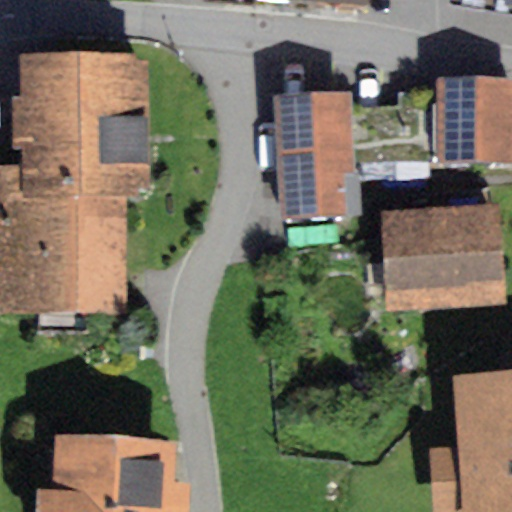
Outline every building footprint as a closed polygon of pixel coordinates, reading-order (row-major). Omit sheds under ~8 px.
[(134,52),(20,54),(20,94),(10,94),(11,149),(22,149),(22,164),(22,193),(125,192),(147,192),(145,61),(134,61),(134,52)] [(511,77),(435,76),(436,92),(436,160),(436,164),(511,162),(511,77)] [(349,91),(274,94),(281,219),(345,216),(343,172),(353,172),(354,161),(436,160),(436,92),(398,92),(398,105),(350,108),(349,91)] [(125,192),(22,193),(22,164),(0,163),(0,310),(126,310),(125,192)] [(506,302),(498,200),(380,208),(387,310),(506,302)] [(511,511),(511,372),(457,376),(462,449),(431,452),(435,511),(511,511)] [(174,441),(54,434),(51,489),(36,489),(34,511),(187,511),(189,482),(172,481),(174,441)]
